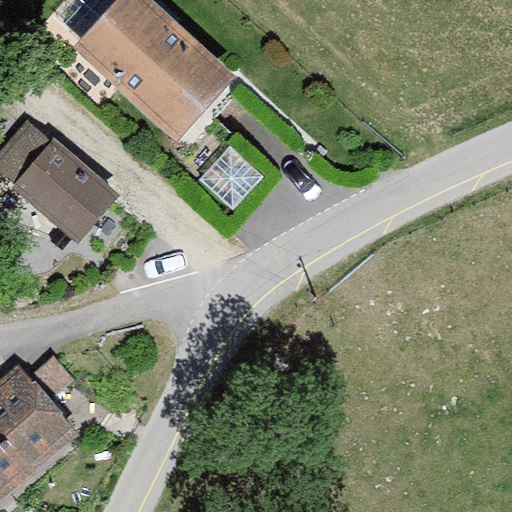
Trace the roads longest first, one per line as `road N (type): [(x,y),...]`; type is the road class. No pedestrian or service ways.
road 1 (residential): [(511,144),(429,179),(232,291)]
road 2 (residential): [(232,291),(119,511)]
road 3 (residential): [(232,291),(0,341)]
